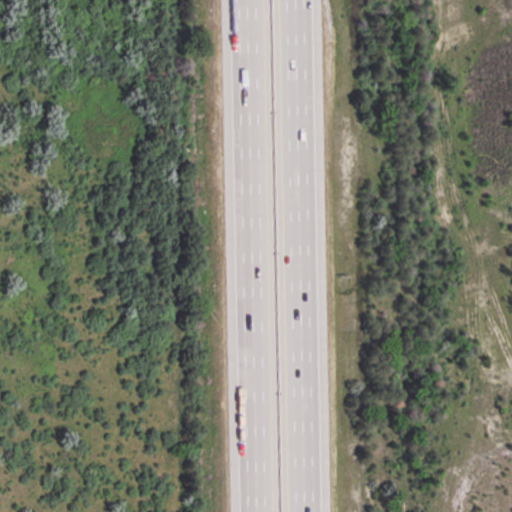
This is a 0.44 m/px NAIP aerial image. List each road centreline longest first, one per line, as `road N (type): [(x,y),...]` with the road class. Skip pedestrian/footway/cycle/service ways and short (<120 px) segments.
road 1 (motorway): [(241,0),(251,511)]
road 2 (motorway): [(308,511),(299,0)]
